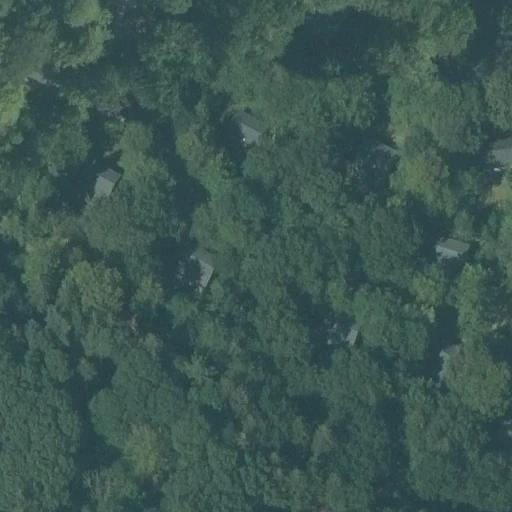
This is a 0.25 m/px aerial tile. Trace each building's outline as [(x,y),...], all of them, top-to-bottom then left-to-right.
[(311,0),(302,18),(335,33),(350,0),(349,0),(311,0)] [(440,11),(426,43),(459,58),(473,25),(440,11)] [(35,38),(18,67),(49,85),(66,55),(35,38)] [(240,114),(222,144),(255,160),(270,130),(240,114)] [(365,140),(351,171),(384,186),(398,155),(365,140)] [(481,174),(511,170),(511,141),(479,145),(481,174)] [(92,161),(74,192),(106,210),(123,179),(92,161)] [(436,239),(426,271),(460,282),(470,249),(436,239)] [(191,245),(174,276),(205,293),(223,262),(191,245)] [(332,312),(318,344),(351,358),(364,325),(332,312)] [(447,344),(426,371),(454,392),(476,364),(447,344)] [(511,415),(509,414),(492,444),(511,454),(511,415)]
